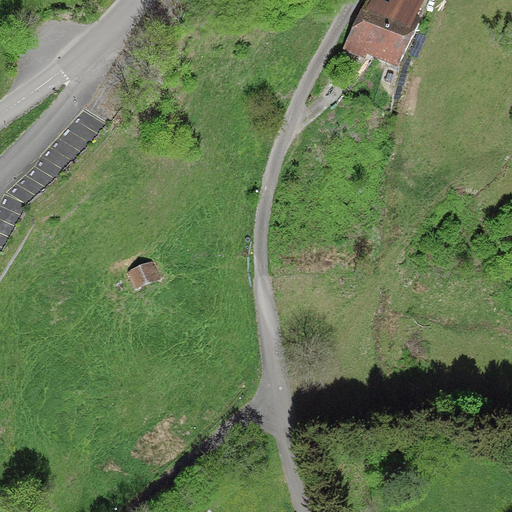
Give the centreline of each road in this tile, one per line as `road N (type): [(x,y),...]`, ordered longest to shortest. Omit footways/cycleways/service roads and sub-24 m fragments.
road 1 (unclassified): [(352,0),(286,128),(261,242),(268,355),(306,511)]
road 2 (unclassified): [(137,0),(83,53),(0,113)]
